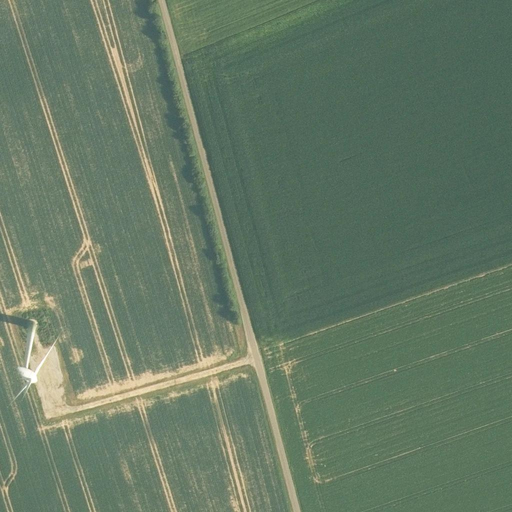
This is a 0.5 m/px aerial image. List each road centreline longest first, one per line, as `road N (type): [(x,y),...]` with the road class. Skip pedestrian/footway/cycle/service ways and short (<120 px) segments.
road 1 (unclassified): [(162,0),(297,511)]
road 2 (track): [(256,359),(56,416),(37,343)]
